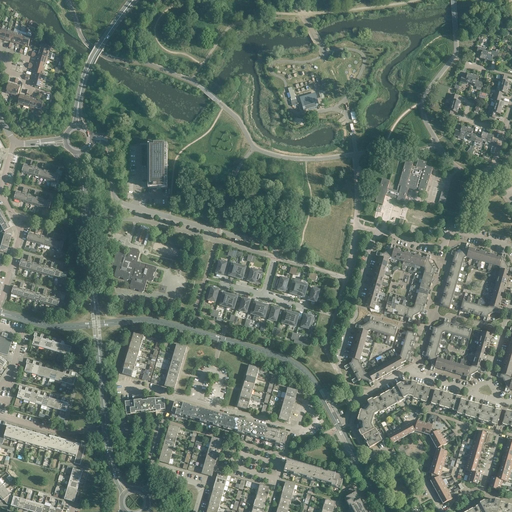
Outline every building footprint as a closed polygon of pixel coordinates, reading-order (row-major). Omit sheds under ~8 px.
[(13,32),(7,31),(5,40),(10,42),(13,32)] [(19,34),(13,32),(10,42),(16,44),(19,34)] [(25,33),(25,36),(22,45),(28,47),(31,37),(31,35),(25,33)] [(25,36),(19,34),(16,44),(22,45),(25,36)] [(41,44),(39,50),(49,53),(51,47),(41,44)] [(481,48),(478,47),(476,53),(479,54),(479,56),(481,56),(480,58),(486,60),(488,52),(484,51),(485,49),(481,48)] [(49,53),(39,50),(38,56),(46,58),(47,59),(49,53)] [(491,53),(488,52),(486,60),(491,62),(492,58),(493,57),(494,58),(494,59),(497,60),(498,58),(499,53),(492,51),(491,53)] [(46,58),(38,56),(36,62),(46,64),(47,59),(46,58)] [(46,64),(36,62),(34,67),(44,70),(46,64)] [(44,70),(34,67),(33,73),(35,74),(42,76),(43,76),(44,70)] [(35,74),(33,80),(43,82),(45,77),(43,76),(42,76),(35,74)] [(467,82),(471,83),(473,75),(467,74),(466,78),(465,78),(465,77),(462,76),(460,82),(467,84),(467,82)] [(479,77),(473,75),(471,83),(475,84),(474,86),(477,87),(476,89),(480,90),(481,88),(483,82),(480,81),(479,82),(478,81),(479,77)] [(507,77),(501,75),(499,82),(501,83),(500,86),(508,88),(509,83),(505,81),(505,80),(506,80),(507,77)] [(43,82),(33,80),(32,86),(41,88),(43,82)] [(6,93),(11,95),(14,85),(8,83),(6,93)] [(20,87),(14,85),(11,95),(18,96),(20,87)] [(500,86),(498,86),(497,89),(495,96),(501,98),(502,95),(501,94),(501,93),(506,94),(508,88),(500,86)] [(452,102),(451,105),(459,108),(460,102),(456,101),(456,99),(457,99),(458,96),(452,94),(450,101),(452,102)] [(17,104),(23,106),(26,96),(20,95),(17,104)] [(315,95),(300,99),(304,110),(318,106),(315,95)] [(32,98),(26,96),(23,106),(29,108),(32,98)] [(501,98),(495,96),(493,103),(495,103),(494,107),(502,109),(503,103),(499,102),(499,101),(500,101),(501,98)] [(38,100),(32,98),(29,108),(35,109),(38,100)] [(44,101),(38,100),(35,109),(41,111),(44,101)] [(459,108),(451,105),(449,110),(447,109),(446,115),(452,117),(453,114),(452,114),(452,112),(457,113),(459,108)] [(502,109),(494,107),(493,111),(491,110),(489,117),(495,119),(496,116),(495,115),(496,114),(500,115),(502,109)] [(461,135),(465,136),(467,128),(461,127),(460,131),(458,131),(459,130),(456,129),(454,135),(461,137),(461,135)] [(469,129),(467,128),(465,136),(469,138),(468,139),(475,141),(477,135),(473,134),(473,135),(472,135),(473,130),(469,129)] [(480,136),(477,135),(475,141),(482,143),(482,141),(486,142),(488,134),(482,133),(481,137),(479,137),(480,136)] [(494,136),(488,134),(486,142),(489,144),(489,145),(493,147),(496,147),(498,141),(494,140),(494,141),(492,141),(494,136)] [(150,150),(148,150),(148,161),(150,161),(150,166),(149,166),(149,171),(148,171),(148,182),(149,182),(149,188),(166,188),(166,182),(167,182),(167,171),(166,171),(166,166),(165,166),(165,161),(167,161),(167,150),(165,150),(165,145),(150,145),(150,150)] [(390,181),(382,179),(375,203),(383,205),(385,196),(397,199),(395,205),(403,207),(408,189),(425,194),(433,168),(428,167),(425,166),(426,163),(418,161),(416,168),(412,166),(413,163),(406,161),(397,191),(387,189),(390,181)] [(53,173),(51,181),(57,182),(59,175),(56,174),(53,173)] [(446,198),(440,196),(437,208),(443,209),(446,198)] [(10,228),(7,223),(1,226),(4,232),(5,233),(13,232),(11,227),(10,228)] [(12,237),(13,232),(5,233),(4,234),(2,240),(9,242),(11,237),(12,237)] [(470,244),(467,243),(465,250),(461,252),(465,258),(466,258),(469,258),(472,249),(469,248),(470,244)] [(395,245),(391,244),(390,250),(386,252),(390,259),(391,258),(394,259),(397,250),(394,249),(395,245)] [(116,251),(115,252),(114,256),(115,256),(114,260),(113,260),(112,264),(112,265),(117,267),(114,276),(115,277),(119,279),(119,277),(123,279),(123,280),(127,281),(128,280),(132,281),(130,288),(130,289),(134,290),(134,289),(139,291),(138,292),(142,293),(144,292),(147,280),(151,282),(153,281),(154,277),(153,277),(154,273),(155,273),(157,269),(156,268),(137,262),(140,253),(138,250),(132,248),(129,250),(128,255),(116,251)] [(477,250),(472,249),(469,258),(469,259),(471,260),(471,259),(475,260),(477,250)] [(402,251),(397,250),(394,259),(394,261),(395,261),(396,260),(399,261),(402,251)] [(483,252),(477,250),(475,260),(478,261),(478,262),(480,263),(483,252)] [(390,259),(386,252),(383,254),(377,252),(376,256),(379,257),(378,260),(388,263),(389,260),(390,259)] [(465,258),(461,252),(458,253),(452,252),(451,255),(454,256),(453,259),(463,262),(464,259),(465,258)] [(488,253),(483,252),(480,263),(478,262),(477,265),(480,265),(481,262),(485,263),(488,253)] [(413,254),(407,253),(404,263),(403,263),(402,265),(405,266),(406,263),(410,264),(413,254)] [(501,257),(498,256),(495,266),(499,267),(499,268),(506,264),(504,261),(506,255),(502,254),(501,257)] [(426,258),(423,257),(423,258),(420,267),(423,268),(424,269),(431,265),(429,262),(431,256),(427,255),(426,258)] [(498,256),(493,255),(490,266),(489,265),(488,268),(491,268),(492,265),(495,266),(498,256)] [(423,257),(418,256),(415,266),(413,266),(413,268),(416,269),(416,266),(420,267),(423,258),(423,257)] [(463,262),(453,259),(452,264),(462,267),(463,263),(464,264),(464,262),(463,262)] [(389,263),(388,263),(378,260),(377,265),(386,268),(387,264),(389,264),(389,263)] [(225,268),(226,264),(219,262),(217,261),(213,273),(216,273),(216,274),(217,274),(216,277),(219,278),(220,275),(221,275),(223,271),(224,271),(225,268)] [(230,276),(235,278),(239,266),(232,264),(231,268),(230,272),(231,272),(230,276)] [(461,274),(463,275),(464,272),(461,271),(462,267),(452,264),(450,270),(461,273),(461,274)] [(511,269),(508,268),(506,264),(499,268),(500,269),(499,273),(508,275),(509,272),(511,272),(511,269)] [(386,268),(377,265),(375,270),(386,273),(385,275),(388,276),(388,273),(385,272),(386,268)] [(433,269),(431,265),(424,269),(425,270),(424,273),(433,276),(433,275),(433,276),(434,273),(438,274),(439,270),(433,269)] [(246,268),(239,266),(235,278),(241,279),(242,275),(243,275),(244,272),(246,268)] [(255,283),(260,284),(263,273),(258,272),(258,271),(251,269),(250,274),(249,277),(250,277),(249,282),(255,283)] [(460,285),(461,282),(458,281),(459,278),(449,275),(447,280),(458,283),(458,285),(460,285)] [(497,279),(496,283),(506,286),(507,280),(497,277),(497,276),(495,275),(494,278),(497,279)] [(383,278),(374,276),(372,281),(383,284),(382,285),(385,286),(385,283),(382,282),(383,278)] [(422,276),(419,276),(418,279),(422,280),(421,283),(430,286),(432,281),(422,278),(421,278),(422,276)] [(285,287),(286,288),(287,284),(288,280),(281,278),(276,277),(273,288),(278,290),(283,292),(285,287)] [(292,294),(297,296),(301,283),(294,282),(293,286),(292,289),(293,290),(292,294)] [(307,285),(301,283),(297,296),(302,297),(304,293),(305,293),(306,290),(307,285)] [(457,296),(458,293),(455,292),(456,288),(446,285),(444,290),(455,293),(455,295),(457,296)] [(216,298),(217,295),(216,294),(217,290),(216,289),(217,287),(214,286),(213,289),(212,288),(211,289),(209,288),(206,299),(208,300),(215,302),(216,298)] [(380,289),(371,286),(369,291),(380,294),(379,296),(382,296),(382,293),(379,292),(380,289)] [(419,287),(416,286),(415,289),(419,290),(418,294),(427,297),(429,291),(419,289),(418,288),(419,287)] [(492,286),(491,288),(494,289),(493,293),(503,296),(504,291),(494,288),(494,286),(492,286)] [(316,302),(318,303),(322,292),(319,291),(319,290),(312,288),(311,293),(310,296),(312,297),(310,301),(311,301),(311,304),(314,305),(315,302),(316,303),(316,302)] [(220,305),(227,307),(230,295),(225,294),(224,298),(222,298),(221,301),(220,305)] [(418,294),(417,298),(416,297),(415,299),(416,299),(426,302),(427,297),(418,294)] [(236,297),(230,295),(227,307),(234,309),(235,305),(236,302),(234,301),(236,297)] [(368,296),(366,301),(377,304),(376,306),(379,307),(379,304),(376,303),(377,299),(368,296)] [(453,298),(443,296),(441,301),(452,304),(452,305),(454,306),(455,303),(451,302),(453,298)] [(500,306),(501,301),(491,298),(491,297),(489,296),(488,299),(491,300),(490,303),(500,306)] [(416,297),(413,297),(412,299),(416,300),(415,304),(424,307),(426,302),(416,299),(415,299),(416,297)] [(248,313),(251,302),(249,301),(250,301),(244,299),(243,304),(241,303),(240,306),(239,311),(246,313),(248,313)] [(463,301),(460,311),(465,312),(468,301),(470,302),(470,300),(467,299),(466,302),(463,301)] [(390,313),(393,303),(393,302),(394,303),(395,300),(392,300),(391,303),(387,302),(385,311),(390,313)] [(377,304),(366,301),(365,307),(374,310),(375,306),(376,306),(377,304)] [(441,301),(440,306),(450,309),(451,305),(452,305),(452,304),(441,301)] [(477,305),(473,304),(470,314),(476,315),(479,305),(480,305),(481,303),(478,302),(477,305)] [(251,314),(258,316),(261,304),(256,303),(255,307),(253,307),(252,310),(251,314)] [(400,316),(403,306),(403,305),(405,306),(406,304),(403,303),(402,306),(398,305),(395,315),(400,316)] [(500,306),(490,303),(489,307),(488,308),(492,314),(495,312),(501,314),(502,310),(499,309),(500,306)] [(266,306),(261,304),(258,316),(264,318),(266,314),(267,310),(265,310),(266,306)] [(424,307),(415,304),(414,308),(413,308),(416,315),(420,313),(426,315),(427,311),(424,310),(424,307)] [(277,317),(278,314),(277,313),(278,309),(273,307),(273,308),(271,307),(267,319),(269,319),(269,320),(276,322),(278,317),(277,317)] [(487,308),(483,307),(481,317),(484,318),(483,321),(487,322),(488,316),(492,314),(488,308),(487,308)] [(412,309),(408,308),(406,317),(406,318),(409,318),(408,322),(411,323),(413,317),(416,315),(413,308),(412,309)] [(282,323),(289,325),(292,313),(287,311),(285,316),(284,315),(283,319),(282,323)] [(297,315),(292,313),(289,325),(295,327),(297,323),(296,323),(297,319),(296,319),(297,315)] [(311,330),(314,318),(312,317),(310,317),(311,314),(308,313),(307,316),(306,315),(305,320),(303,319),(303,323),(302,323),(301,327),(308,329),(311,330)] [(374,318),(371,317),(369,323),(365,325),(369,331),(370,331),(374,332),(376,322),(373,321),(374,318)] [(448,320),(445,319),(443,325),(440,327),(444,333),(445,333),(448,334),(451,324),(447,323),(448,320)] [(387,325),(381,323),(378,334),(377,334),(376,336),(379,337),(380,334),(384,335),(387,325)] [(369,331),(365,325),(362,327),(356,325),(355,328),(358,329),(357,333),(367,335),(368,332),(369,331)] [(461,327),(456,325),(453,336),(451,336),(451,338),(453,339),(454,335),(458,337),(461,327)] [(397,328),(392,326),(389,337),(387,337),(387,339),(389,340),(390,337),(394,338),(397,328)] [(444,333),(440,327),(436,329),(430,327),(429,330),(433,331),(432,335),(441,337),(442,334),(444,333)] [(471,330),(466,328),(463,339),(462,339),(461,341),(464,342),(465,339),(469,340),(471,330)] [(134,332),(133,335),(132,338),(133,338),(142,341),(144,335),(134,332)] [(405,335),(404,337),(405,337),(415,340),(417,334),(407,332),(406,336),(405,335)] [(480,335),(479,337),(490,340),(491,335),(482,332),(481,336),(480,335)] [(0,353),(7,356),(12,340),(6,338),(7,336),(0,333),(0,353)] [(37,334),(35,333),(34,337),(35,337),(32,346),(38,347),(41,339),(40,339),(36,337),(37,334)] [(367,335),(357,333),(356,338),(366,341),(366,342),(368,343),(369,340),(366,339),(367,335)] [(43,336),(41,335),(40,339),(41,339),(38,347),(44,349),(47,340),(46,340),(42,339),(43,336)] [(405,338),(404,342),(414,345),(415,340),(405,337),(404,337),(405,335),(402,335),(402,337),(405,338)] [(432,335),(430,340),(441,343),(441,344),(443,345),(444,342),(440,341),(441,337),(432,335)] [(488,345),(490,340),(479,337),(480,335),(477,335),(477,338),(480,338),(479,342),(488,345)] [(50,337),(47,337),(46,340),(47,340),(44,349),(51,351),(53,342),(52,342),(49,341),(50,337)] [(56,339),(53,338),(52,342),(53,342),(51,351),(57,353),(59,344),(58,344),(55,343),(56,339)] [(133,338),(132,338),(131,343),(132,343),(141,346),(142,341),(133,338)] [(62,341),(59,340),(58,344),(59,344),(57,353),(63,354),(65,346),(64,345),(61,344),(62,341)] [(430,340),(429,345),(438,348),(440,344),(441,344),(441,343),(430,340)] [(68,342),(65,342),(64,345),(65,346),(63,354),(69,356),(71,347),(67,346),(68,342)] [(132,343),(131,343),(129,348),(130,348),(139,351),(141,346),(132,343)] [(364,345),(354,343),(353,348),(364,351),(363,353),(366,353),(366,350),(363,349),(364,345)] [(187,348),(176,345),(175,350),(184,353),(184,352),(185,353),(187,348)] [(402,349),(401,352),(411,355),(412,350),(401,347),(402,346),(399,345),(399,348),(402,349)] [(438,348),(429,345),(427,350),(437,353),(438,353),(439,352),(437,351),(438,348)] [(485,355),(487,350),(476,347),(477,346),(475,345),(474,348),(477,349),(476,353),(485,355)] [(130,348),(129,348),(128,353),(129,353),(129,354),(138,356),(139,351),(130,348)] [(364,351),(353,348),(351,354),(361,357),(362,352),(363,353),(364,351)] [(437,353),(427,350),(426,353),(423,352),(422,356),(428,357),(430,361),(437,357),(436,356),(437,353)] [(411,355),(401,352),(400,356),(399,356),(403,363),(406,361),(412,363),(413,360),(410,359),(411,355)] [(129,353),(128,353),(126,358),(127,359),(136,361),(138,356),(129,354),(129,353)] [(393,360),(389,362),(394,370),(399,368),(394,358),(395,357),(394,355),(391,357),(393,360)] [(483,366),(484,361),(473,357),(474,356),(472,355),(471,358),(474,359),(473,363),(483,366)] [(395,357),(394,358),(399,368),(404,365),(403,363),(399,356),(396,358),(395,357)] [(437,358),(437,357),(430,361),(432,364),(430,370),(434,371),(434,368),(437,369),(440,359),(437,358)] [(127,359),(126,358),(125,363),(126,364),(135,367),(136,361),(127,359)] [(445,360),(442,370),(448,372),(451,361),(453,361),(453,359),(450,358),(449,362),(445,360)] [(30,360),(27,359),(26,363),(27,364),(25,372),(31,374),(33,365),(32,365),(28,364),(30,360)] [(359,361),(352,359),(351,363),(344,367),(345,370),(350,367),(352,370),(361,365),(359,362),(359,361)] [(383,365),(380,367),(385,376),(390,373),(384,363),(386,363),(384,360),(382,362),(383,365)] [(36,362),(33,361),(32,365),(33,365),(31,374),(37,375),(39,367),(38,367),(35,366),(36,362)] [(456,364),(453,373),(459,375),(462,364),(463,364),(464,362),(461,361),(460,365),(456,364)] [(386,363),(384,363),(390,373),(394,370),(389,362),(386,363)] [(42,364),(39,363),(38,367),(39,367),(37,375),(43,377),(45,369),(44,368),(41,367),(42,364)] [(126,364),(125,363),(123,369),(124,369),(133,372),(135,367),(126,364)] [(483,366),(473,363),(472,366),(471,367),(474,374),(478,372),(484,373),(485,370),(482,369),(483,366)] [(48,365),(46,365),(44,368),(45,369),(43,377),(49,379),(52,370),(51,370),(47,369),(48,365)] [(362,365),(361,365),(352,370),(355,375),(363,370),(362,367),(363,366),(362,365)] [(54,367),(52,366),(51,370),(52,370),(49,379),(55,381),(58,372),(57,372),(53,371),(54,367)] [(249,366),(248,368),(247,371),(248,371),(257,374),(259,369),(249,366)] [(374,370),(371,372),(375,381),(380,378),(375,369),(376,368),(375,366),(372,367),(374,370)] [(511,371),(511,368),(503,366),(502,371),(511,374),(511,372),(511,373),(511,371)] [(376,368),(375,369),(380,378),(385,376),(380,367),(377,369),(376,368)] [(470,368),(466,367),(464,376),(467,377),(466,381),(469,382),(471,376),(474,374),(471,367),(470,368)] [(60,369),(58,368),(57,372),(58,372),(55,381),(61,382),(64,374),(63,374),(59,372),(60,369)] [(124,369),(123,369),(122,374),(132,377),(133,372),(124,369)] [(66,371),(64,370),(63,374),(64,374),(61,382),(67,384),(70,376),(69,375),(65,374),(66,371)] [(365,373),(363,370),(355,375),(356,378),(351,381),(353,384),(360,380),(364,381),(366,373),(365,373)] [(248,371),(247,371),(246,376),(247,376),(256,379),(257,374),(248,371)] [(511,374),(502,371),(501,375),(497,374),(496,377),(502,379),(504,382),(511,378),(510,377),(511,374)] [(72,372),(70,372),(69,375),(70,376),(67,384),(74,386),(76,377),(71,376),(72,372)] [(375,381),(371,372),(368,374),(366,373),(364,381),(368,382),(371,387),(374,386),(372,382),(375,381)] [(247,376),(246,376),(244,381),(245,381),(245,382),(254,384),(256,379),(247,376)] [(175,384),(166,381),(164,387),(174,390),(176,384),(175,384)] [(245,381),(244,381),(243,386),(244,387),(253,390),(254,384),(245,382),(245,381)] [(409,383),(407,383),(406,383),(406,384),(402,384),(397,387),(398,388),(393,391),(393,390),(390,391),(391,392),(381,397),(380,397),(378,398),(379,399),(374,401),(373,400),(368,403),(366,406),(365,406),(363,408),(364,408),(362,411),(361,417),(375,421),(375,416),(380,413),(380,414),(405,401),(405,399),(409,397),(414,399),(418,386),(418,385),(413,383),(409,384),(409,383)] [(22,387),(19,386),(18,390),(19,390),(17,398),(23,400),(26,392),(25,391),(21,390),(22,387)] [(244,387),(243,386),(241,392),(242,392),(251,395),(253,390),(244,387)] [(418,386),(414,399),(413,399),(426,403),(430,389),(418,386)] [(28,388),(26,388),(25,391),(26,392),(23,400),(29,402),(32,393),(31,393),(27,392),(28,388)] [(298,391),(288,388),(286,393),(295,396),(296,396),(298,391)] [(34,390),(32,389),(31,393),(32,393),(29,402),(35,404),(38,395),(37,395),(33,394),(34,390)] [(440,392),(435,390),(431,404),(444,408),(448,394),(443,393),(443,392),(440,391),(440,392)] [(40,392),(38,391),(37,395),(38,395),(35,404),(41,405),(44,397),(43,396),(39,395),(40,392)] [(242,392),(241,392),(240,397),(241,397),(250,400),(251,395),(242,392)] [(46,393),(44,393),(43,396),(44,397),(41,405),(48,407),(50,399),(49,398),(45,397),(46,393)] [(453,396),(448,394),(444,408),(457,412),(461,400),(462,398),(456,396),(454,395),(453,396)] [(53,395),(50,395),(49,398),(50,399),(48,407),(54,409),(56,400),(55,400),(51,399),(53,395)] [(59,397),(56,396),(55,400),(56,400),(54,409),(60,411),(62,402),(61,402),(57,401),(59,397)] [(241,397),(240,397),(238,402),(239,402),(249,405),(250,400),(241,397)] [(65,399),(62,398),(61,402),(62,402),(60,411),(66,412),(68,404),(64,402),(65,399)] [(164,398),(155,399),(149,400),(145,401),(146,411),(148,411),(148,413),(165,411),(164,398)] [(140,401),(140,400),(126,402),(125,402),(126,415),(143,413),(143,412),(146,411),(145,401),(142,401),(140,401)] [(457,412),(457,414),(470,418),(474,404),(469,403),(469,402),(466,401),(466,402),(461,400),(457,412)] [(191,406),(175,402),(171,414),(187,419),(188,417),(190,418),(193,408),(191,407),(191,406)] [(239,402),(238,402),(237,408),(247,411),(249,405),(239,402)] [(479,406),(474,404),(470,418),(483,422),(487,408),(482,406),(480,405),(479,406)] [(196,409),(193,408),(190,418),(193,419),(193,420),(199,422),(203,423),(209,425),(212,412),(196,408),(196,409)] [(493,410),(487,408),(483,422),(497,426),(501,412),(495,410),(496,410),(493,409),(493,410)] [(505,413),(502,425),(505,426),(507,426),(509,427),(511,427),(511,411),(511,412),(506,411),(505,413)] [(228,417),(212,412),(209,425),(225,430),(225,428),(228,429),(231,430),(230,431),(246,436),(250,423),(234,419),(234,420),(231,419),(228,418),(228,417)] [(289,417),(280,414),(278,420),(288,422),(290,417),(289,417)] [(375,421),(361,417),(359,422),(359,426),(358,426),(358,428),(359,428),(360,432),(363,437),(364,437),(366,441),(365,442),(367,444),(367,443),(370,449),(383,442),(378,432),(380,431),(378,428),(376,429),(375,430),(373,425),(375,421)] [(410,421),(405,424),(410,434),(415,431),(414,424),(412,425),(411,425),(410,421)] [(416,424),(414,424),(415,431),(418,432),(422,434),(426,435),(429,436),(434,430),(432,429),(433,425),(427,424),(425,423),(417,421),(416,424)] [(1,422),(0,425),(0,443),(3,445),(5,437),(47,450),(48,448),(76,456),(74,463),(80,465),(85,448),(87,448),(88,445),(82,443),(80,443),(79,444),(76,443),(75,443),(75,441),(73,441),(72,442),(68,441),(68,439),(66,439),(65,440),(60,439),(61,437),(58,437),(58,438),(53,437),(54,435),(51,435),(50,438),(46,436),(46,435),(44,434),(43,436),(38,434),(39,433),(37,432),(36,434),(31,432),(32,431),(29,430),(29,432),(24,430),(25,429),(22,428),(22,430),(17,428),(18,427),(15,426),(15,427),(10,426),(11,424),(8,424),(6,423),(1,422)] [(265,428),(250,423),(246,436),(263,441),(263,439),(266,440),(269,430),(265,428)] [(410,434),(405,424),(400,427),(406,436),(410,434)] [(179,428),(169,425),(168,430),(169,430),(169,431),(178,433),(179,428)] [(406,436),(400,427),(396,429),(401,439),(406,436)] [(401,439),(396,429),(391,432),(397,441),(401,439)] [(477,429),(476,430),(473,440),(484,444),(490,446),(493,435),(492,435),(492,434),(487,432),(486,433),(486,432),(482,430),(477,429)] [(169,430),(168,430),(166,435),(167,436),(176,439),(178,433),(169,431),(169,430)] [(273,431),(269,430),(266,440),(268,441),(268,442),(275,444),(277,445),(284,447),(288,434),(276,431),(273,430),(273,431)] [(435,432),(434,430),(429,436),(431,439),(431,440),(441,435),(439,430),(435,432)] [(397,441),(391,432),(387,434),(392,444),(397,441)] [(167,436),(166,435),(165,441),(166,441),(175,444),(176,439),(167,436)] [(444,439),(441,435),(431,440),(432,441),(434,445),(444,439)] [(222,440),(212,437),(210,443),(220,445),(220,446),(221,446),(222,441),(222,440)] [(446,444),(444,439),(434,445),(436,449),(444,448),(443,446),(446,444)] [(484,444),(473,440),(472,445),(482,449),(483,447),(484,444)] [(166,441),(165,441),(163,446),(164,446),(173,449),(175,444),(166,441)] [(220,445),(210,443),(209,448),(218,451),(219,451),(221,446),(220,446),(220,445)] [(164,446),(163,446),(162,451),(163,451),(172,454),(173,449),(164,446)] [(218,451),(209,448),(208,453),(217,456),(218,456),(219,451),(218,451)] [(444,450),(444,448),(436,449),(435,452),(435,453),(446,457),(447,452),(444,451),(444,450)] [(163,451),(162,451),(160,456),(170,459),(172,454),(163,451)] [(217,456),(208,453),(206,458),(215,461),(216,462),(218,456),(217,456)] [(446,457),(435,453),(435,455),(434,458),(444,461),(446,457)] [(170,459),(160,456),(159,462),(161,463),(169,465),(170,459)] [(215,461),(206,458),(205,464),(214,466),(215,467),(216,462),(215,461)] [(444,461),(434,458),(432,463),(443,466),(444,461)] [(511,465),(511,462),(502,459),(501,463),(501,464),(511,467),(511,465)] [(291,462),(287,461),(284,471),(287,472),(286,473),(291,475),(290,477),(293,478),(294,476),(302,478),(306,466),(291,461),(291,462)] [(443,466),(432,463),(431,468),(441,471),(443,466)] [(214,466),(205,464),(203,469),(212,471),(212,472),(213,472),(215,467),(214,466)] [(511,467),(501,464),(500,466),(499,469),(510,472),(511,467)] [(321,470),(306,466),(302,478),(311,481),(310,483),(313,484),(314,481),(319,483),(319,481),(324,483),(327,473),(321,471),(321,470)] [(441,471),(431,468),(429,474),(431,474),(432,477),(440,476),(441,471)] [(83,472),(73,469),(71,475),(81,478),(83,472)] [(212,471),(203,469),(201,474),(212,477),(213,472),(212,472),(212,471)] [(510,472),(499,469),(498,473),(498,474),(509,477),(510,472)] [(475,473),(469,471),(468,476),(479,480),(479,478),(480,474),(477,473),(475,473)] [(218,473),(217,475),(216,478),(217,478),(226,481),(228,476),(218,473)] [(331,474),(327,473),(324,483),(327,483),(326,485),(340,489),(344,476),(331,473),(331,474)] [(509,477),(498,474),(497,475),(497,479),(502,481),(507,482),(509,477)] [(81,478),(71,475),(70,481),(79,484),(81,478)] [(442,481),(440,476),(432,477),(432,480),(430,481),(433,486),(442,481)] [(479,480),(468,476),(466,481),(477,484),(479,480)] [(497,479),(492,477),(490,483),(501,486),(502,481),(497,479)] [(217,478),(216,478),(215,483),(216,483),(216,484),(225,486),(226,481),(217,478)] [(79,484),(70,481),(68,487),(77,490),(79,484)] [(445,485),(442,481),(433,486),(435,491),(445,485)] [(295,485),(285,482),(284,487),(285,488),(294,490),(295,485)] [(216,483),(215,483),(214,488),(214,489),(224,491),(225,486),(216,484),(216,483)] [(501,486),(490,483),(490,484),(489,488),(499,491),(501,486)] [(270,488),(260,485),(258,490),(267,493),(267,492),(268,493),(270,488)] [(447,490),(445,485),(435,491),(438,495),(447,490)] [(77,490),(68,487),(66,494),(76,496),(77,490)] [(285,488),(284,487),(282,492),(283,493),(292,496),(294,490),(285,488)] [(214,489),(214,488),(212,493),(213,494),(222,497),(224,491),(214,489)] [(11,495),(7,490),(0,495),(0,497),(3,501),(4,500),(7,504),(11,497),(10,495),(11,495)] [(450,494),(447,490),(438,495),(440,500),(450,494)] [(283,493),(282,492),(281,498),(282,498),(291,501),(292,496),(283,493)] [(363,506),(356,492),(344,498),(351,511),(360,511),(365,510),(362,506),(363,506)] [(213,494),(212,493),(211,499),(221,502),(222,497),(213,494)] [(76,496),(66,494),(64,500),(74,502),(76,496)] [(452,499),(450,494),(440,500),(443,504),(452,499)] [(13,498),(11,497),(7,504),(11,505),(11,506),(17,508),(20,499),(14,497),(13,498)] [(282,498),(281,498),(279,503),(280,503),(289,506),(291,501),(282,498)] [(26,500),(20,499),(17,508),(23,510),(26,500)] [(211,499),(209,504),(210,504),(219,507),(221,502),(211,499)] [(335,502),(325,499),(324,505),(333,507),(334,507),(335,502)] [(485,501),(479,504),(480,505),(483,511),(497,511),(500,503),(501,501),(496,500),(495,500),(491,500),(491,499),(490,500),(489,500),(488,500),(489,501),(485,501)] [(32,502),(26,500),(23,510),(29,511),(32,502)] [(35,511),(38,504),(32,502),(29,511),(30,511),(35,511)] [(280,503),(279,503),(278,508),(279,508),(279,509),(288,511),(289,506),(280,503)] [(510,511),(511,510),(511,506),(506,505),(504,504),(500,503),(497,511),(510,511)]
